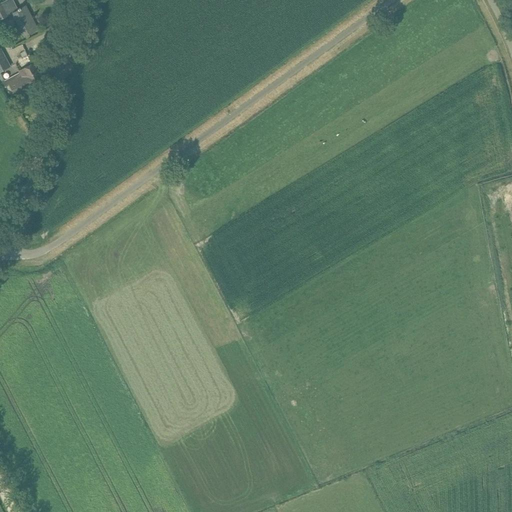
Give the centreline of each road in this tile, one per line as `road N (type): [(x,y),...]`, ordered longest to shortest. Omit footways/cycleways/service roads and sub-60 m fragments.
road 1 (unclassified): [(1,246),(33,253),(50,247),(392,0)]
road 2 (unclassified): [(1,246),(36,166),(77,0)]
